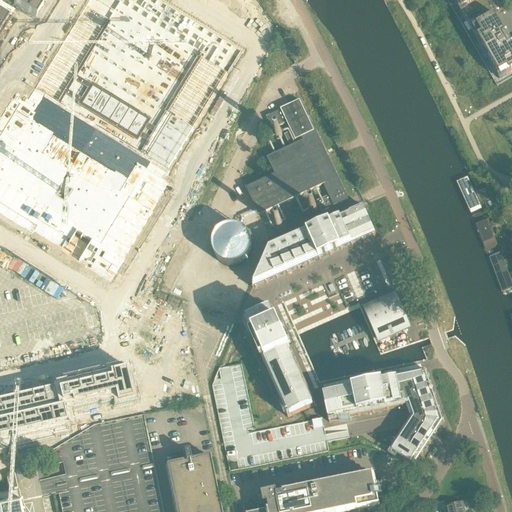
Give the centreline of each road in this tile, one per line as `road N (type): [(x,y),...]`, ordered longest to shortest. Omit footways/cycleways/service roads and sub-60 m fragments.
road 1 (residential): [(106,296),(124,293),(262,47),(183,0)]
road 2 (residential): [(406,231),(323,55)]
road 3 (residential): [(406,231),(259,297)]
road 4 (residential): [(0,229),(106,296)]
